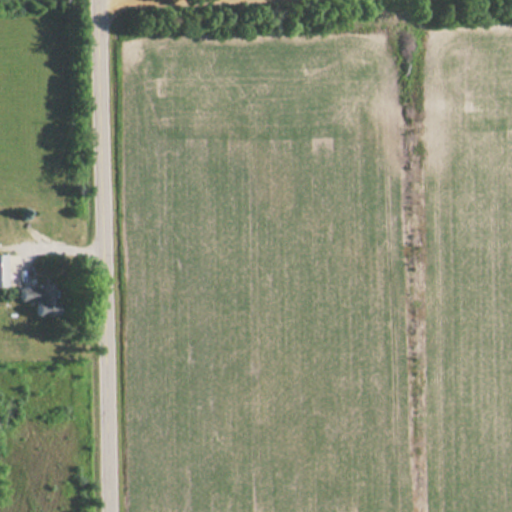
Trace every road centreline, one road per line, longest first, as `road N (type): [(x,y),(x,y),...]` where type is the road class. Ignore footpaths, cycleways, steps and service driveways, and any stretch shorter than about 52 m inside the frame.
road 1 (residential): [(104,511),(92,0)]
road 2 (residential): [(93,19),(380,0)]
